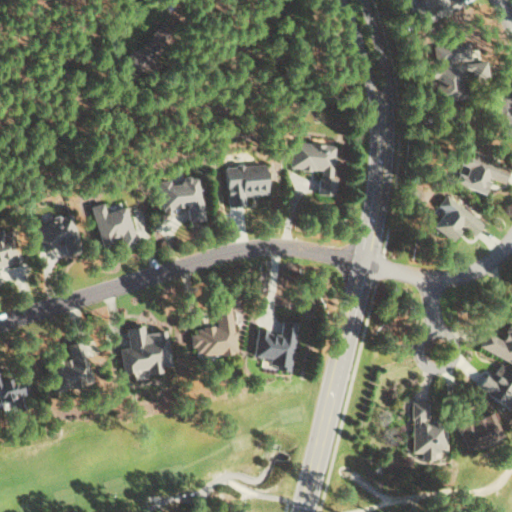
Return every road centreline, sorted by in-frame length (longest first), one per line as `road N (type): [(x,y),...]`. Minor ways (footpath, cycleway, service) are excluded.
road 1 (tertiary): [(304,511),(389,146),(382,59),(360,0)]
road 2 (residential): [(0,325),(240,252),(290,248),(366,263)]
road 3 (residential): [(511,235),(477,269),(440,278),(366,263)]
road 4 (residential): [(440,370),(460,349),(439,330),(425,336),(420,351),(426,365),(440,370)]
